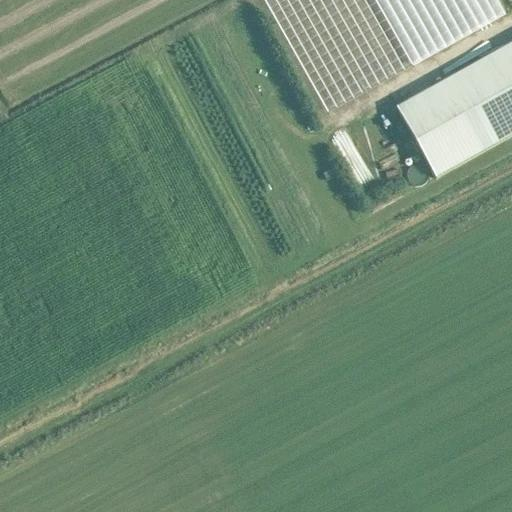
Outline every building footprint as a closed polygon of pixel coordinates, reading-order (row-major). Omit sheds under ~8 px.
[(252,0),(240,0),(214,14),(220,25),(256,6),(252,0)] [(372,0),(372,16),(379,16),(394,48),(361,62),(357,52),(332,85),(338,100),(449,52),(468,27),(465,20),(459,20),(473,0),(372,0)] [(240,50),(243,63),(266,57),(263,44),(240,50)] [(511,45),(396,110),(435,180),(511,136),(511,45)] [(260,61),(243,66),(245,75),(263,70),(260,61)] [(259,107),(289,97),(285,85),(255,95),(259,107)] [(270,143),(276,154),(321,133),(316,122),(270,143)] [(401,125),(367,138),(373,152),(406,139),(401,125)] [(314,168),(323,187),(341,179),(333,161),(314,168)] [(394,200),(415,190),(411,181),(389,191),(394,200)]
